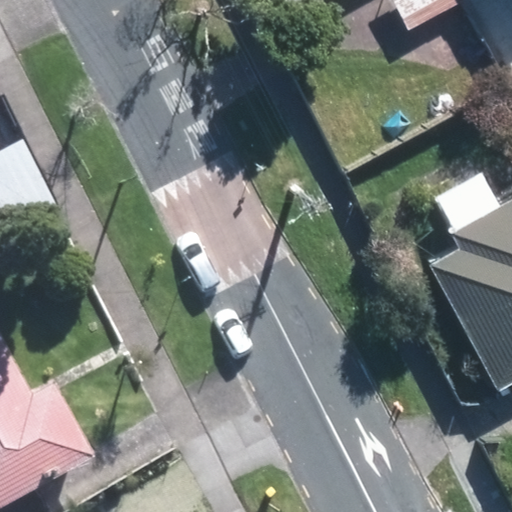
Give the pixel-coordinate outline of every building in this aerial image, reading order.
[(389,0),(400,20),(437,0),(389,0)] [(468,58),(439,72),(453,101),(482,86),(468,58)] [(0,249),(59,219),(19,139),(0,148),(0,249)] [(511,185),(493,196),(476,163),(428,189),(445,222),(441,223),(449,240),(420,255),(488,382),(511,369),(511,185)] [(0,355),(0,503),(84,457),(44,383),(22,396),(0,355)]
